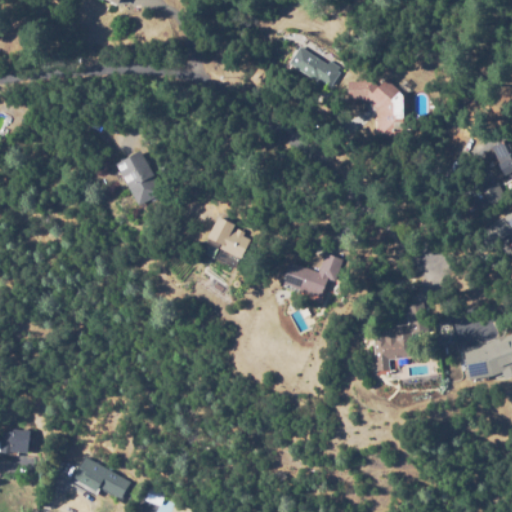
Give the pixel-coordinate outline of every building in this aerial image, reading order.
[(330,86),(318,79),(316,82),(302,73),(303,72),(288,63),(299,46),(327,64),(329,60),(342,68),(330,86)] [(391,146),(377,136),(375,110),(363,99),(347,100),(347,81),(381,81),(384,78),(404,96),(401,99),(402,109),(410,117),(391,146)] [(511,172),(504,176),(490,146),(509,137),(511,143),(511,172)] [(138,206),(115,164),(139,151),(153,175),(148,178),(157,195),(138,206)] [(477,190),(483,207),(503,199),(496,182),(477,190)] [(511,229),(503,218),(511,210),(511,229)] [(242,260),(218,248),(219,245),(206,238),(218,212),(236,220),(231,231),(234,233),(236,228),(245,232),(243,236),(251,240),(242,260)] [(320,297),(281,283),(289,262),(317,272),(324,252),(342,258),(333,281),(327,278),(320,297)] [(376,370),(372,334),(386,332),(387,339),(394,339),(392,326),(410,324),(413,356),(388,359),(389,369),(376,370)] [(462,347),(489,342),(511,331),(511,383),(509,385),(506,377),(470,380),(462,347)] [(12,454),(0,452),(0,437),(1,430),(12,432),(12,429),(29,431),(26,453),(12,451),(12,454)] [(119,499),(98,487),(95,492),(73,478),(86,456),(97,463),(99,460),(112,467),(110,470),(129,482),(119,499)] [(159,506),(139,498),(145,485),(164,493),(159,506)] [(169,511),(173,501),(193,507),(191,511),(169,511)]
